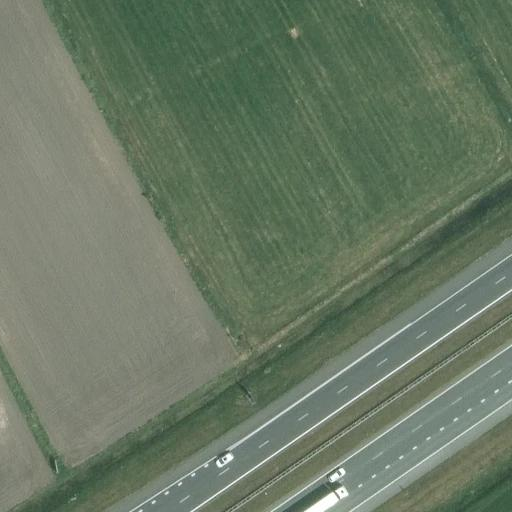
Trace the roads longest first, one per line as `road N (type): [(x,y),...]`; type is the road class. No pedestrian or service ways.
road 1 (motorway): [(511,272),(166,511)]
road 2 (motorway): [(297,511),(511,363)]
